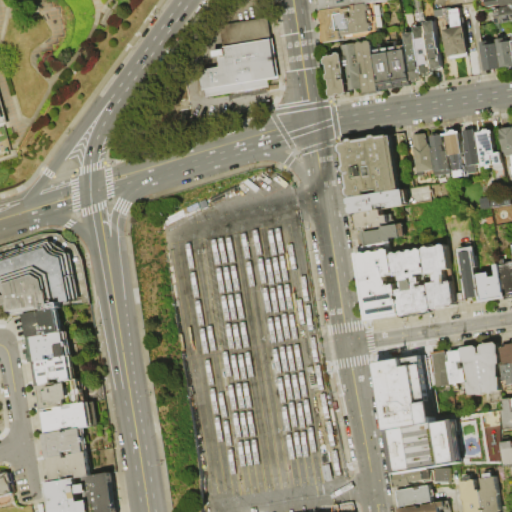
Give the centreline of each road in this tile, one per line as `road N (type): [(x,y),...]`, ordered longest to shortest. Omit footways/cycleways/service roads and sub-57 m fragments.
road 1 (secondary): [(313,127),(511,92)]
road 2 (secondary): [(118,329),(148,511)]
road 3 (secondary): [(118,329),(125,302),(119,213),(163,171)]
road 4 (tertiary): [(376,511),(347,345)]
road 5 (residential): [(511,318),(347,345)]
road 6 (residential): [(0,344),(11,366),(32,500)]
road 7 (secondary): [(119,91),(103,101),(21,212)]
road 8 (tertiary): [(347,345),(324,194)]
road 9 (tertiary): [(313,127),(292,0)]
